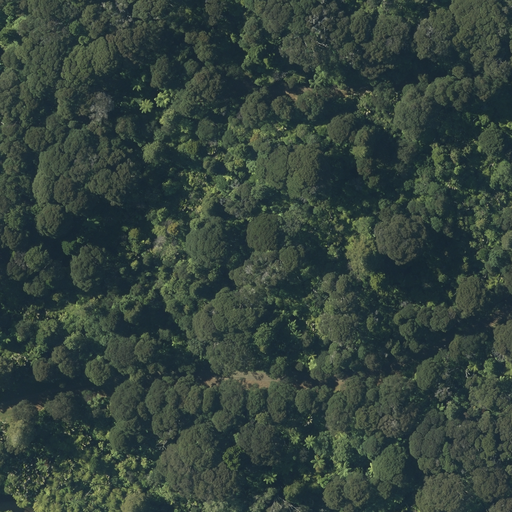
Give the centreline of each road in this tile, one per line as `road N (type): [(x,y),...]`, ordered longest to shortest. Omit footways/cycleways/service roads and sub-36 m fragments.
road 1 (track): [(0,406),(69,382),(217,364),(352,373),(511,305)]
road 2 (track): [(222,88),(511,89)]
